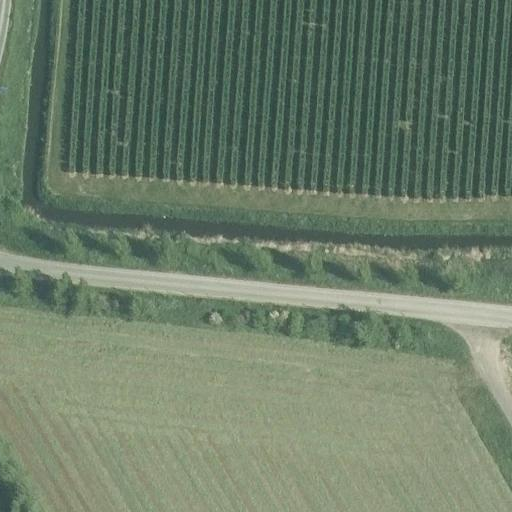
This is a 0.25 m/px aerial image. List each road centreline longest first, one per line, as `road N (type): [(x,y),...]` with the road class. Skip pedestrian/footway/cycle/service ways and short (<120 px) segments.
road 1 (track): [(511,213),(63,192),(56,177),(67,0)]
road 2 (unclassified): [(511,315),(0,263)]
